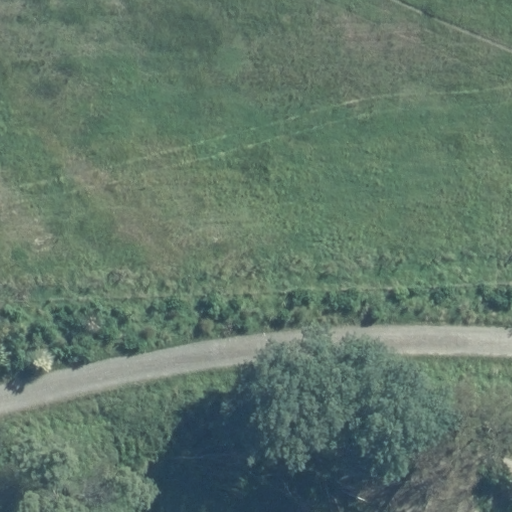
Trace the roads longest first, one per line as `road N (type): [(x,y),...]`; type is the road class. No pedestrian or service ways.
road 1 (track): [(0,412),(221,345),(511,347)]
road 2 (track): [(221,345),(0,119)]
